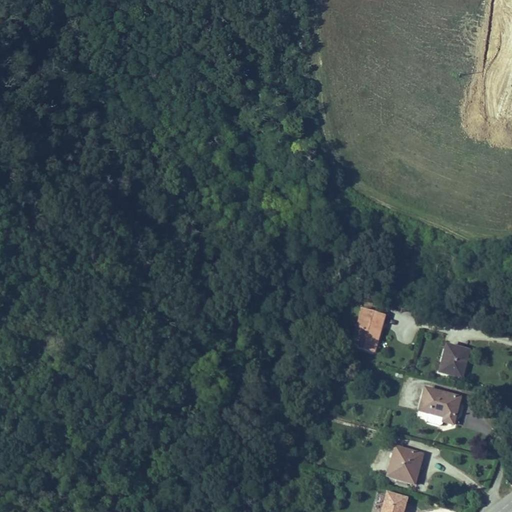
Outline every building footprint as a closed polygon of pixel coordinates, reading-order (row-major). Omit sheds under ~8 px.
[(358,333),(380,339),(385,323),(380,322),(383,311),(365,306),(358,333)] [(380,339),(358,333),(355,342),(377,349),(380,339)] [(438,373),(462,379),(470,350),(446,344),(438,373)] [(439,420),(451,423),(459,397),(424,386),(417,409),(440,416),(439,420)] [(387,473),(411,480),(416,463),(420,464),(423,452),(394,444),(387,473)] [(384,492),(379,507),(395,511),(399,511),(404,499),(384,492)]
